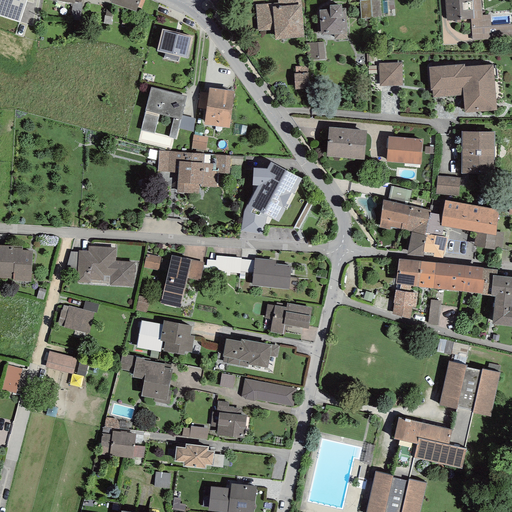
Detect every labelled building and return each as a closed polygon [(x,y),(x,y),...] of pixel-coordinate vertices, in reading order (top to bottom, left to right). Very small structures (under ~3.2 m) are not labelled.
[(0,0),(0,16),(19,23),(26,0),(0,0)] [(110,0),(110,3),(136,12),(137,7),(140,0),(110,0)] [(275,39),(304,37),(300,0),(277,0),(278,3),(255,5),(258,31),(274,30),(275,39)] [(361,19),(381,17),(380,0),(371,0),(359,1),(361,19)] [(445,0),(447,20),(470,19),(482,17),(482,15),(480,0),(445,0)] [(319,10),(321,35),(334,34),(334,39),(346,39),(345,9),(341,9),(341,5),(330,6),(330,9),(319,10)] [(112,10),(106,9),(105,15),(104,15),(103,24),(110,24),(111,17),(112,10)] [(490,15),(482,15),(482,17),(470,19),(472,40),(511,38),(511,24),(491,26),(490,15)] [(162,29),(156,51),(165,53),(163,58),(178,62),(179,56),(187,58),(192,37),(162,29)] [(324,59),(323,42),(306,43),(307,60),(324,59)] [(366,62),(377,61),(376,53),(366,54),(366,62)] [(379,86),(402,86),(401,62),(379,63),(379,86)] [(433,97),(463,95),(464,113),(496,110),(492,65),(464,67),(464,64),(429,67),(430,90),(432,90),(433,97)] [(294,74),(295,90),(309,89),(308,66),(295,66),(295,74),(294,74)] [(377,66),(368,66),(368,74),(377,74),(377,66)] [(187,96),(151,87),(145,111),(159,114),(173,118),(180,120),(181,120),(182,116),(187,96)] [(229,128),(234,91),(209,88),(204,125),(229,128)] [(154,134),(159,114),(145,111),(140,131),(154,134)] [(178,128),(193,132),(195,119),(182,116),(181,120),(180,120),(178,128)] [(178,128),(180,120),(173,118),(169,137),(175,139),(178,128)] [(326,157),(364,160),(366,130),(329,127),(326,157)] [(494,174),(494,132),(461,131),(461,174),(494,174)] [(205,150),(208,137),(193,135),(191,148),(196,149),(204,150),(205,150)] [(423,139),(388,136),(386,162),(421,165),(423,139)] [(177,173),(177,192),(198,194),(199,187),(216,188),(217,173),(229,174),(230,165),(230,156),(230,155),(204,154),(204,153),(203,153),(195,153),(158,151),(157,172),(177,173)] [(243,157),(230,156),(230,165),(242,165),(243,157)] [(243,211),(241,231),(263,235),(266,218),(267,216),(278,222),(285,209),(283,208),(291,194),(293,195),(301,179),(271,162),(266,169),(253,168),(252,185),(258,186),(243,211)] [(459,196),(460,177),(437,175),(435,194),(459,196)] [(391,186),(388,201),(408,205),(411,190),(391,186)] [(388,201),(383,200),(379,227),(389,230),(390,227),(400,229),(401,223),(407,224),(410,206),(408,205),(388,201)] [(476,232),(496,235),(496,232),(500,210),(445,200),(442,215),(441,226),(443,226),(476,232)] [(313,203),(308,201),(293,228),(299,229),(313,203)] [(431,211),(410,206),(407,224),(401,223),(400,229),(411,232),(425,235),(426,233),(430,213),(431,211)] [(441,237),(443,226),(441,226),(442,215),(430,213),(426,233),(441,237)] [(425,235),(411,232),(406,255),(423,257),(423,252),(425,235)] [(496,235),(476,232),(474,246),(494,249),(494,247),(496,235)] [(496,235),(494,247),(501,248),(503,233),(496,232),(496,235)] [(441,237),(426,233),(425,235),(423,252),(434,253),(433,257),(442,258),(447,238),(441,237)] [(22,247),(0,245),(0,277),(13,278),(13,281),(31,282),(32,251),(22,250),(22,247)] [(77,272),(76,282),(110,284),(110,285),(134,287),(135,262),(115,261),(116,248),(88,246),(88,250),(78,250),(78,252),(77,272)] [(65,272),(77,272),(78,252),(70,252),(65,272)] [(164,272),(167,258),(146,254),(143,267),(164,272)] [(171,255),(160,303),(180,308),(186,278),(190,260),(171,255)] [(216,260),(207,260),(206,274),(229,275),(230,273),(240,273),(240,272),(241,259),(241,258),(216,256),(216,260)] [(186,278),(200,281),(204,262),(191,259),(190,260),(186,278)] [(254,260),(241,259),(240,272),(253,273),(254,260)] [(253,273),(252,285),(288,289),(291,265),(275,264),(275,261),(255,259),(254,260),(253,273)] [(398,259),(396,284),(400,284),(411,286),(418,286),(421,261),(398,259)] [(436,263),(421,261),(418,286),(433,288),(436,263)] [(436,263),(433,288),(462,292),(465,266),(436,263)] [(481,279),(483,268),(465,266),(462,292),(481,294),(483,279),(481,279)] [(483,279),(481,294),(481,295),(491,296),(493,276),(496,276),(497,270),(483,268),(481,279),(483,279)] [(511,277),(496,276),(493,276),(491,296),(495,296),(492,324),(511,326),(511,277)] [(43,300),(46,290),(39,288),(36,298),(43,300)] [(394,304),(392,314),(409,319),(412,307),(415,307),(417,293),(409,292),(399,290),(395,290),(393,303),(394,304)] [(149,298),(139,296),(136,310),(146,312),(149,298)] [(431,300),(428,324),(438,325),(441,301),(431,300)] [(85,301),(83,309),(94,312),(96,313),(99,305),(85,301)] [(272,320),(270,332),(284,335),(285,327),(291,328),(291,326),(308,329),(311,308),(287,303),(286,305),(276,303),(276,306),(267,304),(264,318),(272,320)] [(57,325),(63,326),(68,307),(63,306),(62,310),(61,310),(57,325)] [(63,327),(89,334),(94,312),(83,309),(68,306),(68,307),(63,326),(63,327)] [(192,326),(163,320),(163,325),(160,341),(162,342),(164,342),(163,351),(183,355),(184,351),(191,352),(194,337),(190,336),(192,326)] [(159,352),(160,352),(162,342),(160,341),(163,325),(141,321),(136,348),(151,350),(159,352)] [(225,339),(222,357),(223,357),(222,362),(247,367),(247,365),(267,369),(270,356),(272,345),(241,339),(240,342),(225,339)] [(272,345),(270,356),(277,358),(279,346),(272,345)] [(157,359),(159,352),(151,350),(149,358),(157,359)] [(45,367),(73,374),(77,358),(49,351),(45,367)] [(119,370),(133,372),(136,357),(122,354),(119,370)] [(144,379),(141,396),(154,399),(153,401),(168,404),(171,391),(168,390),(172,370),(170,369),(171,366),(150,361),(150,359),(142,358),(136,357),(133,372),(132,377),(144,379)] [(449,361),(439,405),(456,409),(456,407),(473,411),(472,412),(490,416),(500,373),(483,369),(482,371),(466,367),(467,365),(449,361)] [(1,387),(17,391),(24,366),(8,362),(1,387)] [(79,363),(76,375),(84,377),(87,365),(79,363)] [(233,389),(235,376),(221,374),(219,387),(233,389)] [(244,379),(241,396),(245,399),(254,401),(257,400),(293,407),(296,389),(244,379)] [(216,412),(240,415),(241,409),(233,408),(233,407),(228,407),(228,402),(217,401),(216,412)] [(217,427),(216,435),(244,438),(246,415),(240,415),(216,412),(212,412),(210,427),(217,427)] [(118,423),(116,419),(106,418),(104,427),(113,428),(119,429),(118,423)] [(398,419),(394,439),(417,444),(414,457),(460,468),(464,450),(447,446),(451,431),(398,419)] [(207,439),(208,429),(191,426),(190,429),(189,437),(207,439)] [(189,437),(190,429),(183,427),(182,436),(189,437)] [(99,455),(133,459),(133,457),(135,445),(136,434),(112,431),(112,434),(102,433),(99,455)] [(145,447),(135,445),(133,457),(143,458),(145,447)] [(184,462),(184,466),(205,468),(205,464),(212,465),(213,452),(207,451),(207,447),(186,445),(186,449),(176,448),(175,461),(184,462)] [(223,455),(214,454),(213,466),(222,467),(223,455)] [(169,488),(171,473),(155,472),(154,487),(169,488)] [(375,472),(365,511),(419,511),(426,484),(409,480),(408,481),(393,478),(393,476),(375,472)] [(210,487),(208,511),(217,511),(253,511),(256,486),(231,483),(230,488),(210,487)] [(184,511),(185,505),(179,504),(180,499),(174,498),(172,510),(184,511)]
